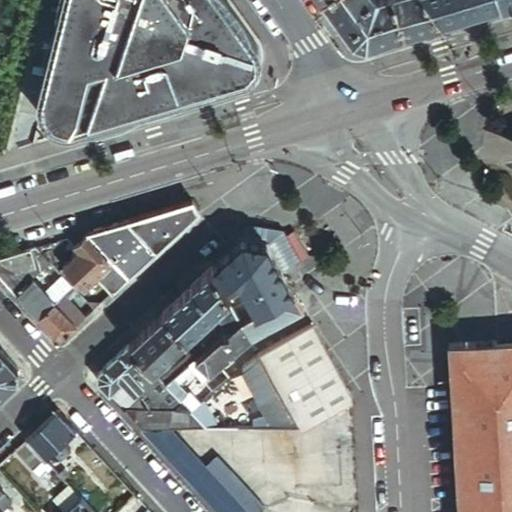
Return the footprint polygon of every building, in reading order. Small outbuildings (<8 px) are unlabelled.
[(62,0),(40,97),(45,116),(62,128),(81,127),(236,80),(252,75),(262,61),(260,43),(252,34),(227,0),(62,0)] [(368,43),(408,31),(397,0),(329,0),(359,39),(368,43)] [(446,20),(431,0),(397,0),(408,31),(446,20)] [(431,0),(446,20),(503,3),(502,0),(431,0)] [(511,149),(501,153),(511,159),(511,149)] [(193,200),(88,232),(90,234),(116,261),(130,277),(200,211),(193,200)] [(90,234),(88,232),(67,238),(75,248),(90,234)] [(116,261),(90,234),(75,248),(80,253),(65,267),(86,289),(103,273),(116,261)] [(245,240),(214,269),(223,286),(237,278),(244,291),(256,314),(295,292),(269,245),(245,240)] [(40,252),(36,248),(31,249),(36,268),(22,273),(31,282),(34,279),(44,271),(40,267),(38,264),(40,262),(37,259),(40,252)] [(0,275),(18,295),(31,282),(22,273),(36,268),(31,249),(0,258),(0,275)] [(44,271),(51,263),(40,252),(37,259),(40,262),(38,264),(40,267),(44,271)] [(117,289),(130,277),(116,261),(103,273),(117,289)] [(57,285),(65,278),(51,263),(44,271),(57,285)] [(223,286),(214,269),(165,315),(188,340),(199,329),(209,320),(217,312),(223,323),(229,333),(243,321),(237,311),(233,305),(230,299),(223,286)] [(62,294),(72,286),(65,278),(57,285),(48,294),(55,301),(62,294)] [(237,278),(223,286),(230,299),(236,295),(244,291),(237,278)] [(34,279),(31,282),(18,295),(38,317),(55,301),(48,294),(34,279)] [(85,319),(94,310),(72,286),(62,294),(85,319)] [(305,311),(295,292),(256,314),(251,317),(243,321),(252,340),(305,311)] [(62,294),(55,301),(77,326),(85,319),(62,294)] [(236,295),(230,299),(233,305),(240,301),(236,295)] [(77,326),(55,301),(38,317),(56,336),(66,336),(77,326)] [(243,321),(251,317),(248,310),(241,309),(237,311),(243,321)] [(215,328),(223,323),(217,312),(209,320),(215,328)] [(188,340),(165,315),(130,346),(146,363),(153,371),(188,340)] [(252,340),(243,321),(229,333),(223,338),(202,356),(197,360),(211,375),(220,368),(229,360),(252,340)] [(219,333),(223,338),(229,333),(223,323),(215,328),(219,333)] [(349,390),(313,326),(261,354),(290,406),(301,427),(321,418),(350,403),(349,390)] [(199,329),(188,340),(192,344),(195,341),(203,334),(199,329)] [(202,356),(223,338),(219,333),(202,348),(198,351),(202,356)] [(456,511),(511,511),(511,337),(448,341),(456,511)] [(195,341),(192,344),(198,351),(202,348),(195,341)] [(197,360),(202,356),(198,351),(192,344),(184,350),(190,356),(162,380),(167,385),(197,360)] [(146,363),(130,346),(100,374),(100,382),(111,394),(125,381),(134,390),(141,384),(133,375),(146,363)] [(19,371),(0,350),(0,398),(20,380),(19,371)] [(290,406),(261,354),(244,368),(271,416),(290,406)] [(229,360),(220,368),(222,370),(231,363),(229,360)] [(153,371),(146,363),(133,375),(141,384),(134,390),(125,381),(111,394),(121,406),(136,392),(146,384),(156,374),(153,371)] [(206,427),(167,385),(162,380),(156,374),(146,384),(159,398),(175,415),(157,416),(132,417),(144,430),(171,428),(206,427)] [(159,398),(146,384),(136,392),(149,407),(159,398)] [(136,392),(121,406),(132,417),(157,416),(149,407),(136,392)] [(352,430),(350,403),(321,418),(327,431),(352,430)] [(272,427),(301,427),(290,406),(271,416),(272,427)] [(59,413),(29,441),(47,460),(57,451),(64,458),(72,451),(65,444),(77,433),(59,413)] [(206,466),(171,428),(144,430),(190,480),(206,466)] [(47,460),(29,441),(17,452),(35,472),(47,460)] [(206,466),(220,481),(231,471),(217,456),(206,466)] [(206,466),(190,480),(220,511),(248,511),(220,481),(206,466)] [(220,481),(248,511),(257,511),(259,511),(264,506),(231,471),(220,481)] [(69,511),(83,500),(72,488),(57,502),(66,511),(69,511)] [(14,503),(3,491),(0,494),(0,503),(6,510),(10,507),(14,503)] [(97,511),(108,511),(111,509),(102,499),(93,507),(97,511)] [(94,511),(83,500),(69,511),(94,511)]
